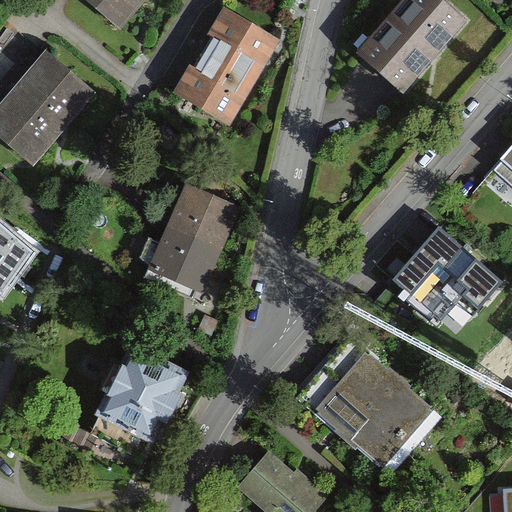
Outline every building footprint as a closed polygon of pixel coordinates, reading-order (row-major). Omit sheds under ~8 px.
[(87,0),(130,29),(150,0),(87,0)] [(401,93),(465,23),(440,0),(401,0),(355,51),(401,93)] [(176,97),(230,128),(280,39),(225,9),(176,97)] [(0,31),(0,136),(31,163),(92,90),(9,21),(0,31)] [(511,147),(503,158),(511,165),(511,147)] [(145,279),(200,303),(242,207),(187,183),(145,279)] [(381,286),(453,349),(511,283),(439,220),(381,286)] [(0,226),(0,292),(30,251),(0,226)] [(356,341),(303,404),(386,471),(438,407),(356,341)] [(95,423),(150,449),(184,378),(129,352),(95,423)] [(272,449),(235,493),(258,511),(312,511),(327,495),(272,449)] [(503,511),(511,511),(511,490),(502,491),(503,511)]
